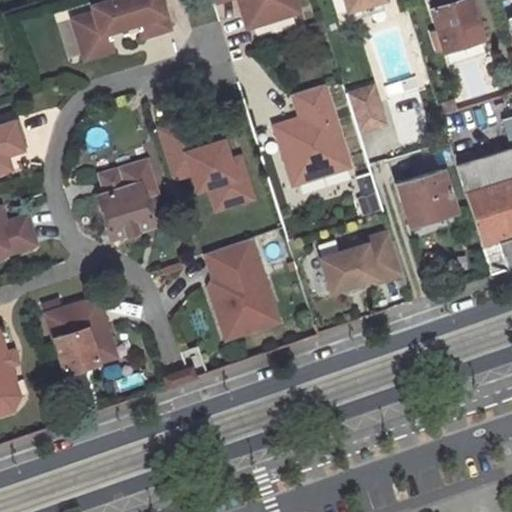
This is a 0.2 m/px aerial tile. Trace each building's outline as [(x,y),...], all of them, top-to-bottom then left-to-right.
[(169,30),(159,0),(108,0),(91,5),(92,12),(71,19),(84,61),(113,52),(109,41),(107,33),(138,24),(140,31),(142,39),(169,30)] [(292,0),(210,0),(211,2),(219,0),(242,0),(244,6),(239,7),(246,28),(297,12),(292,0)] [(347,0),(353,16),(395,2),(394,0),(347,0)] [(476,17),(470,0),(455,0),(430,8),(442,48),(464,40),(458,22),(476,17)] [(107,33),(109,41),(140,31),(138,24),(107,33)] [(272,127),(291,185),(348,167),(321,85),(291,94),(298,118),(300,123),(290,126),(289,121),(272,127)] [(508,144),(511,142),(511,115),(500,119),(508,144)] [(194,116),(155,128),(171,180),(191,174),(196,191),(208,187),(219,183),(227,207),(253,199),(239,157),(229,160),(222,141),(203,147),(201,139),(194,116)] [(0,170),(2,170),(0,165),(0,155),(5,154),(23,148),(14,119),(0,124),(0,170)] [(222,141),(220,133),(201,139),(203,147),(222,141)] [(511,234),(511,146),(456,164),(481,244),(500,239),(511,234)] [(0,165),(2,170),(10,167),(5,154),(0,155),(0,165)] [(155,192),(145,161),(97,177),(102,194),(98,196),(111,237),(151,224),(143,196),(155,192)] [(453,210),(441,169),(395,183),(407,224),(453,210)] [(208,187),(215,210),(227,207),(219,183),(208,187)] [(0,223),(0,254),(36,243),(26,215),(6,221),(0,223)] [(364,245),(319,259),(330,293),(375,278),(377,283),(403,274),(393,243),(389,231),(363,240),(364,245)] [(242,333),(278,321),(249,238),(204,254),(212,277),(216,280),(212,290),(207,288),(221,327),(238,322),(242,333)] [(422,277),(410,238),(393,243),(403,274),(405,282),(422,277)] [(491,275),(509,269),(500,239),(481,244),(491,275)] [(216,280),(212,277),(207,288),(212,290),(216,280)] [(49,314),(56,340),(66,373),(99,363),(96,352),(114,346),(100,298),(49,314)] [(221,327),(226,339),(242,333),(238,322),(221,327)] [(0,339),(0,416),(13,412),(19,398),(14,383),(15,383),(10,367),(5,355),(0,339)] [(99,363),(117,357),(114,346),(96,352),(99,363)] [(10,367),(17,364),(13,352),(5,355),(10,367)]
